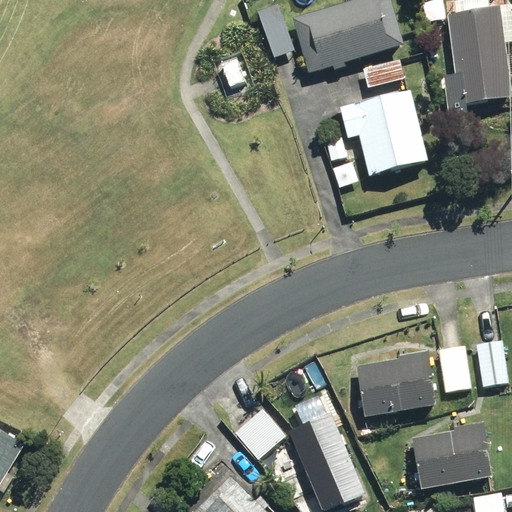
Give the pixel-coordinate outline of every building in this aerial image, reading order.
[(375,0),(297,22),(312,77),(409,50),(394,0),(375,0)] [(261,15),(277,61),(297,54),(282,8),(261,15)] [(453,19),(464,109),(511,103),(511,56),(507,12),(453,19)] [(225,67),(233,91),(248,86),(240,62),(225,67)] [(365,71),(369,93),(409,85),(406,64),(365,71)] [(363,139),(374,182),(434,167),(416,96),(359,110),(358,108),(343,112),(351,142),(363,139)] [(349,160),(344,141),(330,145),(335,164),(349,160)] [(481,348),(487,390),(511,386),(505,344),(481,348)] [(442,354),(448,396),(475,392),(468,350),(442,354)] [(362,371),(370,421),(442,411),(433,356),(403,361),(403,364),(362,371)] [(262,410),(235,434),(259,462),(286,437),(262,410)] [(293,437),(325,511),(337,511),(347,508),(348,511),(371,501),(336,419),(293,437)] [(417,444),(426,495),(497,481),(488,427),(459,433),(460,436),(417,444)] [(0,496),(28,451),(0,433),(0,496)] [(203,511),(264,511),(234,481),(203,511)] [(504,511),(503,496),(474,499),(475,511),(504,511)]
